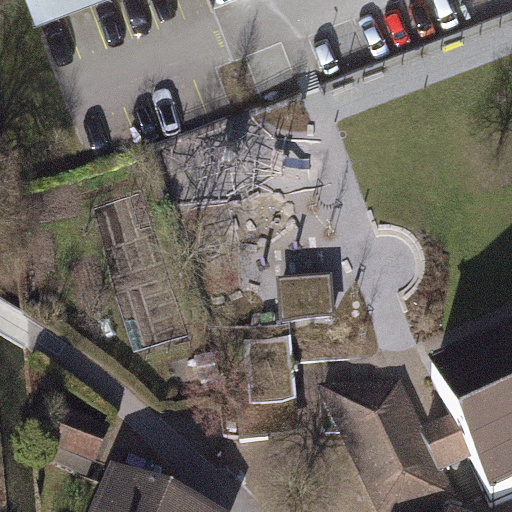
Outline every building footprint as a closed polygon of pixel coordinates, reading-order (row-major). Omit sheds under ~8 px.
[(31,0),(40,21),(92,0),(31,0)] [(281,284),(283,324),(335,321),(333,282),(281,284)] [(263,402),(296,399),(292,337),(246,340),(250,403),(237,403),(240,440),(266,438),(263,402)] [(511,343),(432,379),(453,425),(470,463),(491,509),(511,499),(511,343)] [(445,511),(443,507),(454,501),(442,476),(424,438),(400,386),(321,392),(378,511),(445,511)] [(110,428),(60,408),(45,444),(95,464),(110,428)] [(424,438),(442,476),(457,470),(470,463),(453,425),(438,432),(424,438)] [(204,511),(111,472),(94,511),(204,511)]
